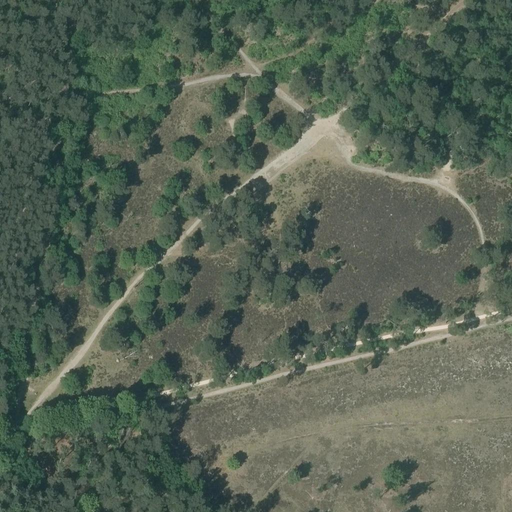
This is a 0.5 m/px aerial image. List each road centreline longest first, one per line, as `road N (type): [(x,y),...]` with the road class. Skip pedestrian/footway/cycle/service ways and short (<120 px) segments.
road 1 (track): [(456,0),(250,185),(207,209),(14,435)]
road 2 (track): [(7,446),(511,321)]
road 3 (unknown): [(84,0),(46,190),(52,237),(34,273),(24,389),(7,446)]
